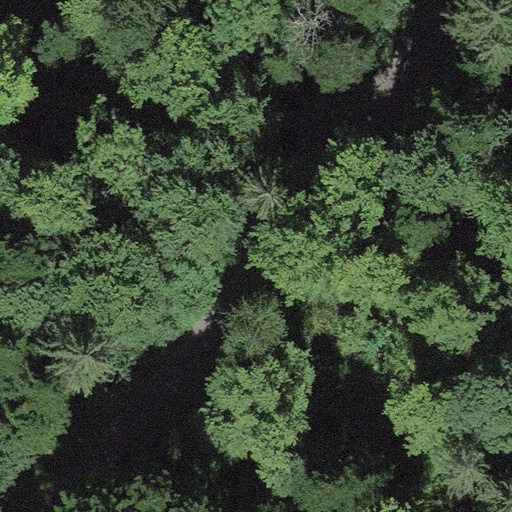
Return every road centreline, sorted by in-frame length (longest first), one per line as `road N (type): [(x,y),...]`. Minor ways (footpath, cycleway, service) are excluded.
road 1 (unclassified): [(77,511),(233,356),(447,0)]
road 2 (track): [(111,477),(511,420)]
